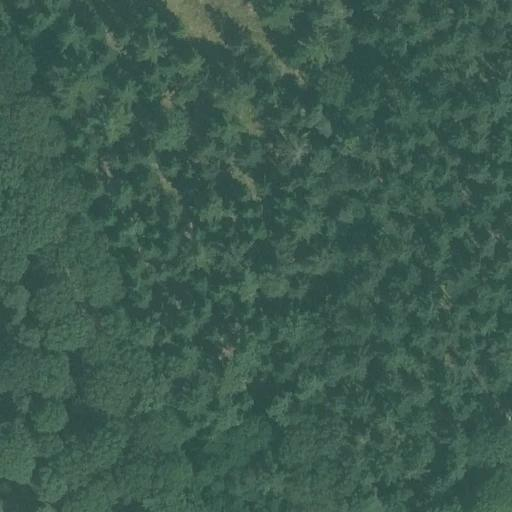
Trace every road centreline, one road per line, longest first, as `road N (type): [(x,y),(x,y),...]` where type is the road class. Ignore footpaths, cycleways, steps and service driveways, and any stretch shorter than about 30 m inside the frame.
road 1 (track): [(336,0),(303,511)]
road 2 (track): [(167,489),(0,78)]
road 3 (track): [(308,405),(167,489)]
